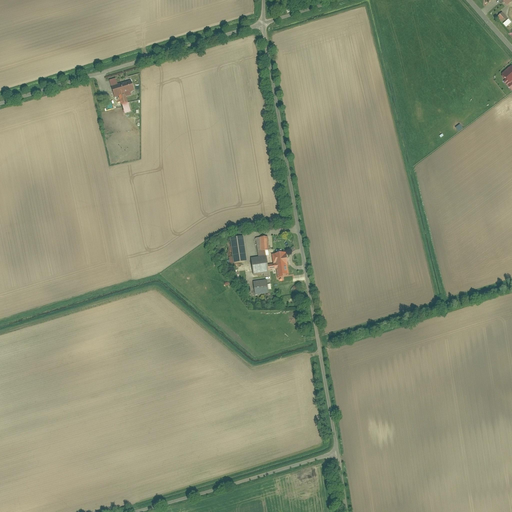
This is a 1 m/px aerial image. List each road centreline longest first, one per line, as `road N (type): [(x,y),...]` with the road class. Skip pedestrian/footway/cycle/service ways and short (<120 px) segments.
road 1 (unclassified): [(260,21),(334,450)]
road 2 (unclassified): [(260,21),(0,100)]
road 3 (unclassified): [(334,450),(125,511)]
